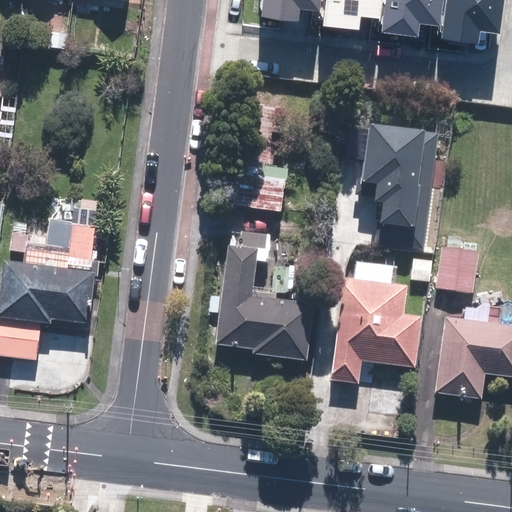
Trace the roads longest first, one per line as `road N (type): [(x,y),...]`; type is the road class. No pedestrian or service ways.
road 1 (residential): [(126,459),(178,44)]
road 2 (residential): [(126,459),(511,506)]
road 3 (residential): [(178,44),(461,82),(497,64),(511,36)]
road 4 (residential): [(0,441),(126,459)]
